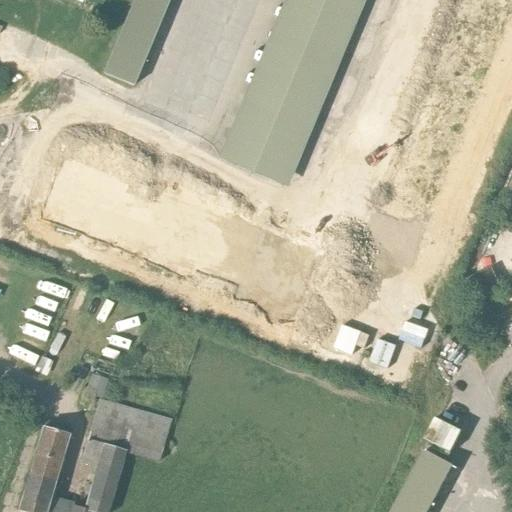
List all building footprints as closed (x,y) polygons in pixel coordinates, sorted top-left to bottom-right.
[(134,0),(103,74),(133,86),(168,0),(134,0)] [(285,0),(220,160),(284,186),(360,0),(285,0)] [(44,217),(190,278),(198,260),(247,280),(239,298),(290,319),(318,251),(167,188),(159,208),(157,207),(156,209),(122,195),(125,188),(66,164),(44,217)] [(115,367),(96,361),(92,374),(111,380),(115,367)] [(85,395),(101,400),(107,381),(91,376),(85,395)] [(54,482),(29,475),(18,511),(106,511),(124,453),(158,463),(169,422),(99,401),(81,462),(97,466),(84,511),(48,500),(54,482)] [(68,436),(43,428),(29,475),(54,482),(68,436)]
